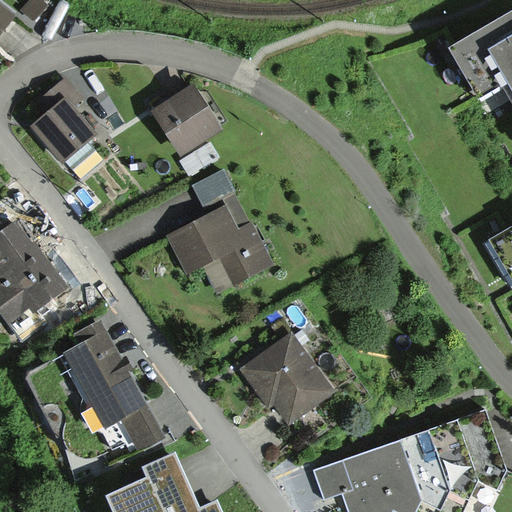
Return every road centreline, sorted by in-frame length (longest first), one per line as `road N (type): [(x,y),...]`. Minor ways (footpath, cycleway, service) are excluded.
road 1 (residential): [(0,89),(53,57),(137,41),(190,53),(252,81),(307,116),(380,195),(511,384)]
road 2 (residential): [(0,145),(277,511)]
